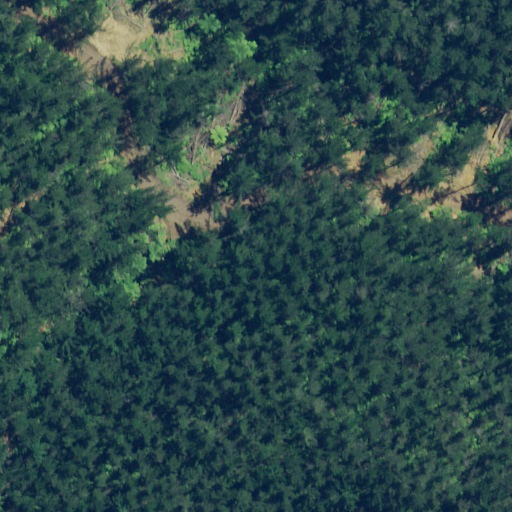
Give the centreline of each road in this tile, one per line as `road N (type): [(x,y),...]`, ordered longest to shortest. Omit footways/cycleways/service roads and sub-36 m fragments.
road 1 (track): [(511,176),(445,203),(218,216),(117,172),(65,72),(0,4)]
road 2 (track): [(387,0),(443,76),(511,117)]
